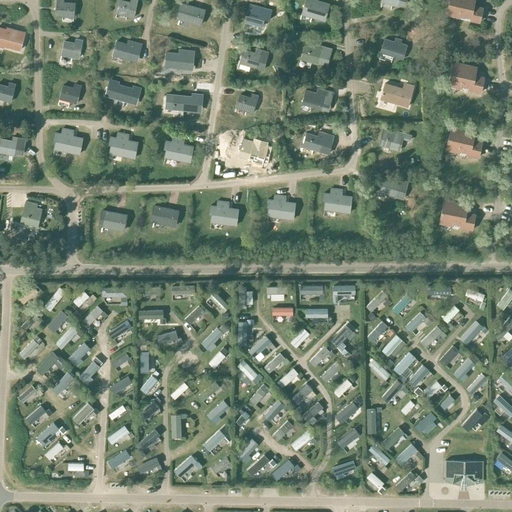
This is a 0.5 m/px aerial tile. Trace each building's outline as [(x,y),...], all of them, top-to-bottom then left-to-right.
[(56,0),(55,16),(73,17),(74,3),(63,3),(62,0),(56,0)] [(133,18),(137,0),(136,0),(130,0),(130,3),(119,0),(116,14),(133,18)] [(313,0),(305,0),(301,14),(324,21),(329,4),(313,0)] [(449,0),(446,12),(446,15),(458,18),(478,23),(481,11),(472,9),(473,6),(473,0),(449,0)] [(200,25),(204,10),(180,3),(176,18),(200,25)] [(248,9),(245,22),(261,27),(263,20),(268,21),(269,15),(270,10),(266,9),(260,8),(249,5),(248,9)] [(24,33),(17,31),(17,33),(0,28),(0,46),(3,47),(4,46),(20,50),(24,33)] [(405,49),(398,47),(401,40),(395,38),(394,42),(384,39),(380,53),(395,57),(396,54),(403,56),(405,49)] [(78,59),(82,41),(75,39),(75,43),(64,41),(61,55),(78,59)] [(116,42),(112,55),(129,60),(130,55),(137,57),(141,44),(128,40),(127,44),(116,42)] [(327,62),(331,49),(316,45),(315,49),(304,46),(301,59),(317,64),(318,60),(327,62)] [(240,63),(263,70),(268,52),(255,49),(254,53),(243,50),(240,63)] [(192,65),(194,51),(178,50),(178,54),(166,52),(165,67),(183,69),(183,64),(192,65)] [(448,83),(447,86),(460,89),(480,93),(482,81),(476,80),(477,76),(478,72),(475,71),(476,68),(460,64),(459,66),(452,64),(448,83)] [(109,80),(105,96),(125,101),(126,98),(136,101),(140,89),(132,86),(132,89),(118,85),(118,82),(109,80)] [(0,99),(10,102),(15,84),(9,83),(8,87),(0,84),(0,99)] [(75,103),(80,86),(74,84),(73,88),(63,85),(59,99),(75,103)] [(407,107),(413,86),(406,84),(404,88),(402,88),(402,89),(384,84),(384,85),(380,99),(395,104),(407,107)] [(328,107),(333,93),(317,89),(316,93),(305,90),(301,104),(319,109),(320,105),(328,107)] [(166,94),(165,105),(174,106),(173,109),(196,111),(197,108),(200,108),(200,103),(201,103),(202,95),(192,94),(192,97),(166,94)] [(252,113),(257,96),(251,94),(250,98),(240,95),(235,108),(252,113)] [(61,134),(55,132),(53,141),(55,141),(54,149),(79,154),(82,138),(72,136),(73,131),(62,128),(61,134)] [(446,147),(445,150),(457,153),(478,158),(480,146),(474,144),(475,141),(476,136),(473,136),(473,134),(474,133),(458,129),(457,131),(450,129),(446,147)] [(411,136),(400,132),(394,131),(393,135),(382,132),(378,145),(399,151),(402,139),(409,141),(411,136)] [(116,138),(110,137),(108,145),(110,145),(109,153),(134,158),(137,142),(127,140),(128,135),(117,132),(116,138)] [(306,133),(302,147),(328,155),(333,136),(318,132),(317,136),(306,133)] [(171,142),(165,141),(163,149),(166,149),(164,157),(189,162),(193,146),(183,144),(184,139),(172,136),(171,142)] [(25,139),(12,137),(11,141),(0,138),(0,152),(15,156),(15,153),(22,154),(25,139)] [(243,139),(238,156),(252,160),(251,162),(262,165),(267,146),(265,146),(266,142),(257,140),(256,143),(243,139)] [(392,178),(392,181),(382,179),(379,192),(404,199),(408,182),(392,178)] [(330,194),(323,193),(322,201),(325,202),(324,210),(349,213),(351,197),(341,195),(342,190),(330,188),(330,194)] [(273,200),(267,199),(266,208),(268,208),(267,216),(292,219),(295,203),(284,202),(285,196),(274,195),(273,200)] [(14,201),(10,217),(11,217),(11,216),(27,220),(28,219),(31,220),(31,221),(45,224),(44,225),(45,226),(49,210),(48,210),(48,211),(34,208),(31,207),(14,203),(15,202),(14,201)] [(228,208),(228,202),(217,201),(216,206),(210,206),(209,214),(211,214),(210,222),(235,226),(238,209),(228,208)] [(474,218),(468,217),(469,209),(466,208),(467,205),(451,202),(450,204),(443,202),(439,220),(452,223),(451,226),(471,230),(474,218)] [(174,226),(178,211),(153,206),(150,221),(174,226)] [(123,230),(126,215),(101,211),(98,226),(123,230)] [(323,286),(300,286),(300,295),(323,295),(323,286)] [(355,286),(332,287),(332,296),(355,296),(355,286)] [(38,292),(33,287),(18,300),(23,305),(38,292)] [(127,287),(102,288),(102,299),(128,298),(127,287)] [(160,295),(160,287),(138,288),(138,296),(160,295)] [(196,297),(195,287),(172,288),(172,298),(196,297)] [(287,287),(266,288),(267,296),(288,295),(287,287)] [(66,293),(59,288),(44,308),(50,313),(66,293)] [(451,297),(451,288),(426,288),(426,296),(451,297)] [(247,289),(238,289),(238,311),(246,311),(247,289)] [(511,298),(511,291),(509,289),(496,307),(502,312),(511,298)] [(485,296),(468,290),(465,297),(482,303),(485,296)] [(89,298),(83,292),(73,303),(79,308),(89,298)] [(388,298),(383,292),(366,308),(371,314),(388,298)] [(412,298),(406,292),(391,308),(397,314),(412,298)] [(230,308),(215,293),(209,299),(224,314),(230,308)] [(103,312),(97,306),(82,322),(89,328),(103,312)] [(205,312),(199,307),(185,321),(190,327),(205,312)] [(459,312),(454,307),(443,320),(448,325),(459,312)] [(293,316),(293,308),(272,308),(272,316),(293,316)] [(326,310),(305,310),(305,319),(326,319),(326,310)] [(67,317),(61,312),(48,327),(54,332),(67,317)] [(163,320),(163,312),(139,312),(139,321),(163,320)] [(38,319),(33,314),(21,327),(25,332),(38,319)] [(426,319),(421,314),(406,329),(411,334),(426,319)] [(511,321),(509,318),(492,337),(498,342),(511,326),(511,321)] [(132,328),(127,321),(108,334),(113,341),(132,328)] [(388,327),(382,322),(368,339),(373,344),(388,327)] [(483,328),(476,322),(460,341),(467,347),(483,328)] [(248,323),(239,323),(238,347),(247,347),(248,323)] [(78,333),(71,327),(55,345),(61,351),(78,333)] [(349,332),(343,327),(332,340),(337,345),(349,332)] [(443,333),(436,327),(421,343),(427,349),(443,333)] [(223,334),(216,328),(201,345),(211,354),(217,348),(214,345),(223,334)] [(309,336),(304,330),(290,344),(296,349),(309,336)] [(178,340),(175,332),(156,338),(159,346),(178,340)] [(402,341),(396,336),(382,352),(389,358),(402,341)] [(271,344),(265,338),(249,353),(259,363),(265,357),(261,353),(271,344)] [(39,345),(33,340),(19,355),(25,361),(39,345)] [(90,351),(84,344),(68,359),(77,369),(83,363),(80,360),(90,351)] [(329,353),(324,347),(309,363),(314,368),(329,353)] [(459,352),(452,347),(439,362),(445,368),(459,352)] [(140,352),(140,375),(149,375),(148,352),(140,352)] [(226,357),(220,352),(208,365),(214,370),(226,357)] [(416,359),(409,353),(394,369),(406,380),(412,373),(408,368),(416,359)] [(58,360),(52,354),(36,372),(43,377),(58,360)] [(130,360),(126,354),(111,365),(115,370),(130,360)] [(193,360),(188,355),(176,365),(181,370),(193,360)] [(285,360),(280,355),(264,369),(270,375),(285,360)] [(257,373),(243,358),(237,364),(251,379),(257,373)] [(475,365),(468,358),(453,375),(461,382),(463,384),(468,377),(466,375),(475,365)] [(102,364),(97,359),(82,374),(87,379),(102,364)] [(391,376),(373,360),(367,366),(386,382),(391,376)] [(342,369),(336,363),(320,378),(325,384),(342,369)] [(428,372),(422,367),(410,381),(416,385),(418,383),(428,372)] [(299,375),(294,370),(277,384),(282,390),(299,375)] [(74,379),(67,373),(52,391),(59,397),(74,379)] [(511,381),(503,374),(497,381),(511,394),(511,381)] [(486,381),(480,376),(468,390),(473,395),(486,381)] [(128,377),(110,388),(115,396),(132,385),(128,377)] [(157,382),(151,377),(140,391),(146,396),(157,382)] [(352,386),(346,380),(333,393),(339,399),(352,386)] [(403,388),(396,381),(381,398),(388,404),(403,388)] [(442,388),(436,382),(424,394),(429,400),(442,388)] [(221,389),(215,383),(198,397),(203,403),(221,389)] [(189,388),(184,384),(171,396),(175,401),(189,388)] [(314,390),(308,384),(294,399),(300,405),(314,390)] [(270,390),(263,385),(250,401),(256,406),(270,390)] [(37,392),(32,387),(17,399),(22,404),(37,392)] [(511,407),(498,395),(492,401),(509,417),(511,413),(511,407)] [(455,401),(450,396),(441,406),(446,411),(455,401)] [(285,406),(279,400),(264,417),(270,422),(285,406)] [(415,406),(410,401),(400,411),(406,416),(415,406)] [(160,408),(155,402),(139,417),(144,423),(160,408)] [(230,408),(224,402),(207,417),(215,426),(221,421),(219,418),(230,408)] [(358,407),(354,402),(335,417),(341,424),(355,412),(353,411),(358,407)] [(323,409),(318,403),(302,417),(307,423),(323,409)] [(94,410),(87,404),(72,420),(79,426),(94,410)] [(46,413),(41,407),(25,420),(30,426),(46,413)] [(125,412),(122,407),(108,417),(111,422),(125,412)] [(375,409),(367,410),(368,435),(376,435),(375,409)] [(436,418),(429,411),(414,427),(423,437),(429,430),(427,428),(436,418)] [(481,416),(476,411),(464,427),(469,431),(481,416)] [(250,417),(245,412),(235,422),(240,427),(250,417)] [(179,417),(170,417),(171,441),(180,440),(179,417)] [(293,426),(287,421),(272,437),(278,442),(293,426)] [(59,430),(53,424),(36,439),(45,449),(51,443),(48,440),(59,430)] [(130,433),(124,426),(107,440),(113,447),(130,433)] [(511,434),(502,427),(498,432),(511,442),(511,434)] [(404,435),(398,428),(381,444),(387,451),(404,435)] [(360,437),(354,430),(338,443),(346,453),(352,448),(350,445),(360,437)] [(160,437),(155,431),(137,447),(142,453),(160,437)] [(226,438),(219,431),(203,446),(210,453),(226,438)] [(307,431),(291,445),(297,452),(313,439),(307,431)] [(258,446),(251,440),(236,456),(246,465),(251,460),(248,457),(258,446)] [(63,449),(58,444),(44,457),(49,462),(63,449)] [(411,445),(395,459),(402,466),(417,451),(411,445)] [(390,461),(374,446),(369,452),(385,467),(390,461)] [(269,458),(264,452),(245,470),(251,476),(269,458)] [(127,459),(122,453),(107,464),(112,470),(127,459)] [(511,462),(500,453),(495,460),(511,473),(511,462)] [(231,461),(226,455),(215,463),(210,467),(215,473),(231,461)] [(197,463),(191,456),(174,472),(180,479),(197,463)] [(157,459),(137,468),(141,476),(160,467),(157,459)] [(482,461),(445,460),(445,482),(460,485),(460,486),(461,486),(461,485),(465,485),(466,486),(466,485),(482,482),(482,461)] [(289,461),(274,474),(280,481),(295,468),(289,461)] [(356,470),(352,461),(332,468),(336,478),(356,470)] [(84,462),(68,462),(68,470),(84,470),(84,462)] [(416,479),(411,472),(395,486),(401,493),(415,480),(420,485),(423,482),(419,477),(416,479)] [(385,485),(372,473),(367,479),(379,490),(377,492),(381,495),(385,491),(382,488),(385,485)]
